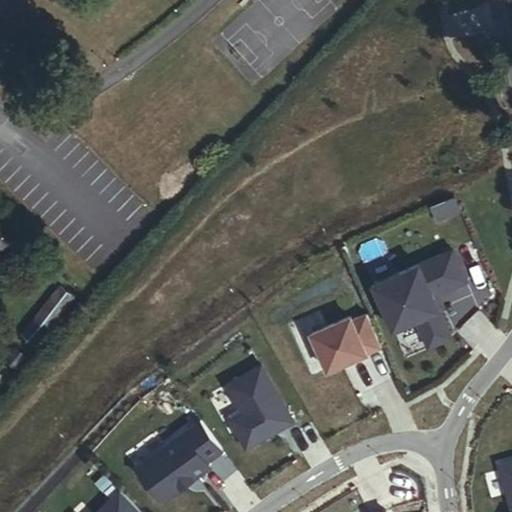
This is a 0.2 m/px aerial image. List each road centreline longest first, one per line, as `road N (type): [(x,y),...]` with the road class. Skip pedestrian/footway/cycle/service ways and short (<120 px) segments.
road 1 (residential): [(441,446),(384,443),(261,511)]
road 2 (residential): [(511,343),(441,446)]
